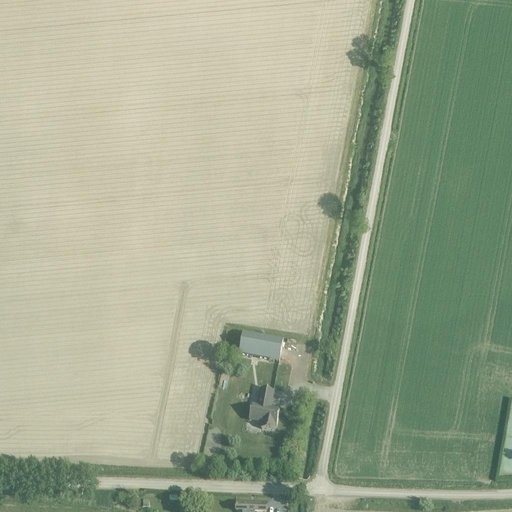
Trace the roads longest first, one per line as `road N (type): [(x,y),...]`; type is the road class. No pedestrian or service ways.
road 1 (unclassified): [(318,490),(411,0)]
road 2 (unclassified): [(318,490),(0,481)]
road 3 (unclassified): [(511,494),(318,490)]
